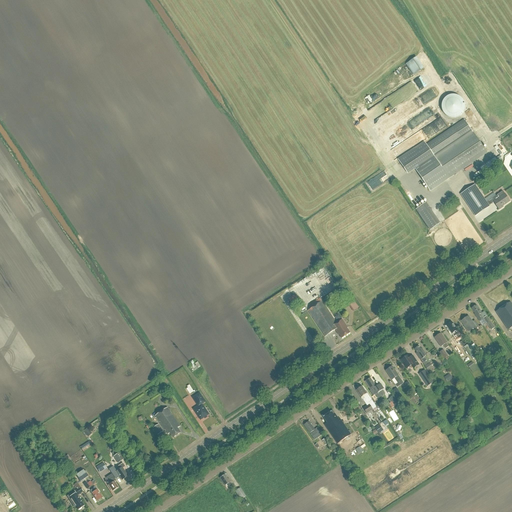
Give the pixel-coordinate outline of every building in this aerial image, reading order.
[(412,75),(422,68),(415,57),(404,63),(412,75)] [(402,86),(406,97),(417,92),(412,81),(402,86)] [(451,120),(452,120),(453,120),(454,120),(455,119),(456,119),(457,119),(458,118),(459,117),(460,117),(460,116),(461,115),(462,114),(462,113),(463,112),(463,111),(463,110),(463,109),(463,108),(463,107),(463,106),(463,105),(463,104),(462,103),(462,102),(461,102),(461,101),(460,100),(459,99),(458,98),(457,98),(456,97),(455,97),(454,97),(453,96),(452,96),(451,96),(450,96),(449,97),(448,97),(447,97),(446,98),(445,98),(444,99),(444,100),(443,100),(442,101),(442,102),(441,103),(441,104),(440,105),(440,106),(440,107),(440,108),(440,109),(440,110),(440,111),(441,112),(441,113),(441,114),(442,115),(442,116),(443,116),(444,117),(445,118),(446,118),(446,119),(447,119),(448,119),(449,120),(450,120),(451,120)] [(487,153),(473,132),(464,119),(426,145),(424,142),(398,160),(407,173),(415,168),(430,191),(487,153)] [(493,165),(498,161),(495,156),(490,160),(493,165)] [(479,166),(480,170),(492,165),(490,161),(479,166)] [(510,201),(503,192),(487,203),(475,185),(460,195),(475,216),(489,207),(489,206),(494,202),(499,210),(503,207),(503,206),(510,201)] [(424,202),(414,209),(428,230),(438,223),(424,202)] [(292,294),(287,298),(291,304),(297,300),(292,294)] [(347,328),(342,320),(337,324),(322,301),(308,311),(325,337),(335,330),(338,335),(339,335),(342,339),(350,334),(347,328)] [(354,301),(349,304),(352,311),(358,308),(354,301)] [(508,330),(511,327),(511,304),(510,302),(496,312),(508,330)] [(479,321),(483,319),(480,315),(482,313),(476,305),(471,309),(475,314),(479,321)] [(472,322),(468,316),(461,321),(469,332),(476,328),(479,327),(475,320),(472,322)] [(494,328),(493,327),(490,322),(486,317),(484,319),(487,324),(490,328),(491,330),(494,328)] [(458,334),(456,331),(457,330),(452,322),(446,326),(452,334),(454,337),(458,334)] [(448,347),(446,343),(447,343),(441,333),(434,338),(441,347),(443,345),(445,349),(448,347)] [(465,340),(461,343),(470,356),(475,353),(469,344),(468,344),(465,340)] [(421,349),(419,346),(414,349),(417,353),(416,354),(423,363),(426,361),(424,358),(427,356),(422,349),(421,349)] [(444,359),(448,357),(443,350),(440,352),(444,359)] [(418,365),(414,358),(412,356),(410,358),(408,356),(401,360),(407,369),(409,367),(410,368),(411,368),(413,367),(414,368),(418,365)] [(428,371),(433,368),(430,362),(425,366),(428,371)] [(403,383),(392,367),(386,371),(392,380),(394,378),(398,383),(395,385),(397,388),(403,383)] [(428,375),(423,378),(428,386),(433,383),(428,375)] [(373,396),(375,395),(378,399),(385,394),(383,391),(382,392),(381,391),(384,389),(380,384),(376,387),(370,378),(366,381),(367,382),(366,383),(371,390),(370,391),(373,396)] [(367,406),(363,408),(366,414),(376,407),(371,400),(367,394),(366,392),(365,392),(362,387),(357,390),(362,398),(364,396),(365,398),(363,400),(367,406)] [(399,400),(403,397),(399,391),(395,394),(399,400)] [(201,420),(208,415),(202,405),(205,402),(200,394),(193,398),(199,406),(194,409),(201,420)] [(394,404),(398,402),(393,395),(389,398),(394,404)] [(181,433),(177,428),(180,426),(167,408),(155,416),(165,431),(168,435),(170,434),(173,438),(181,433)] [(335,415),(333,411),(332,412),(331,412),(323,418),(327,423),(325,425),(338,444),(351,435),(339,418),(338,419),(335,415)] [(314,430),(309,422),(304,425),(310,434),(312,437),(315,440),(323,434),(321,432),(318,428),(314,430)] [(158,435),(163,432),(159,425),(154,428),(158,435)] [(88,437),(92,433),(87,428),(83,431),(88,437)] [(89,441),(81,447),(82,450),(91,444),(89,441)] [(119,453),(116,449),(112,453),(114,456),(113,456),(118,463),(124,459),(119,452),(119,453)] [(72,463),(84,455),(81,450),(68,457),(72,463)] [(66,455),(63,457),(68,465),(72,463),(66,455)] [(100,473),(107,468),(103,462),(96,467),(100,473)] [(122,480),(127,476),(122,469),(125,467),(123,463),(117,467),(119,470),(116,472),(122,480)] [(118,476),(114,471),(114,470),(112,471),(110,468),(109,470),(115,479),(118,476)] [(81,481),(88,476),(83,469),(76,475),(81,481)] [(108,485),(112,491),(118,488),(114,482),(116,481),(112,475),(106,478),(110,484),(108,485)] [(228,479),(225,475),(220,478),(225,486),(228,485),(230,488),(232,486),(230,483),(231,482),(229,479),(228,479)] [(84,506),(77,496),(83,492),(77,483),(74,485),(77,489),(67,497),(74,506),(75,506),(78,511),(84,506)] [(101,498),(98,494),(99,493),(95,487),(90,491),(95,498),(97,501),(101,498)] [(241,499),(246,496),(240,488),(235,491),(241,499)]
